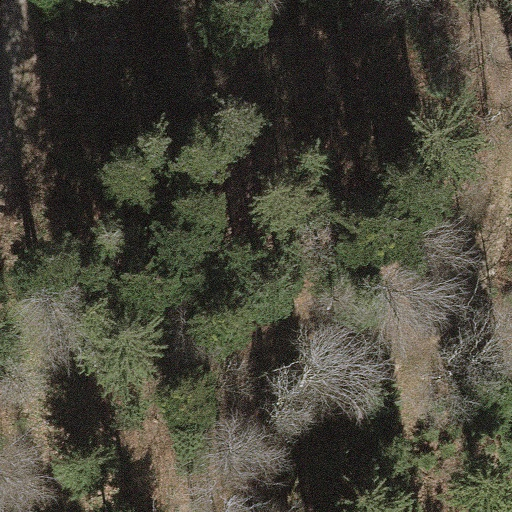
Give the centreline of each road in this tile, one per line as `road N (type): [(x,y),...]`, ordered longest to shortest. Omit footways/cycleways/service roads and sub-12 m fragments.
road 1 (track): [(333,511),(511,194)]
road 2 (track): [(12,0),(0,124)]
